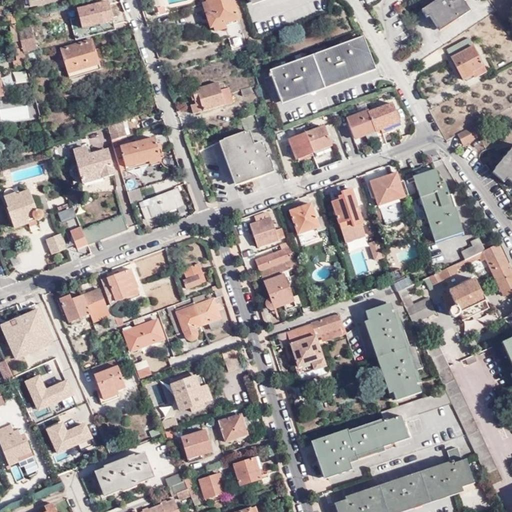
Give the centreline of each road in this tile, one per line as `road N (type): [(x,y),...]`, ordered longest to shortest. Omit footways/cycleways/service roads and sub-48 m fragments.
road 1 (residential): [(211,213),(308,511)]
road 2 (residential): [(431,135),(211,213)]
road 3 (residential): [(133,0),(206,215)]
road 4 (residential): [(206,215),(1,293)]
road 5 (residential): [(431,135),(354,0)]
road 6 (residential): [(511,245),(431,135)]
